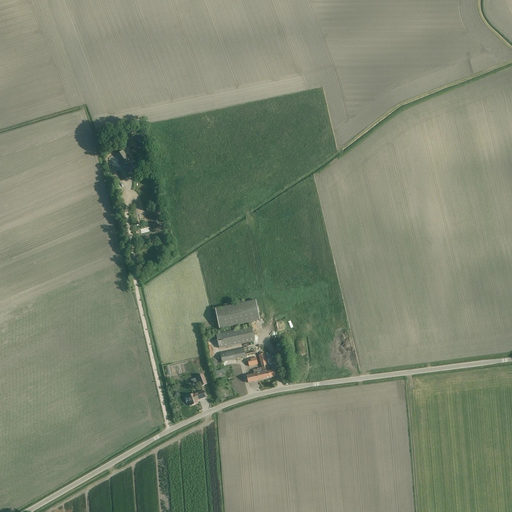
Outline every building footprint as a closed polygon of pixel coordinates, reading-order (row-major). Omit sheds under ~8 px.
[(127,157),(124,151),(117,156),(124,167),(124,168),(127,174),(132,171),(128,164),(133,161),(130,155),(127,157)] [(127,174),(124,168),(119,171),(123,177),(127,174)] [(256,301),(216,309),(220,329),(260,320),(256,301)] [(220,348),(255,341),(252,327),(217,334),(220,348)] [(222,362),(246,357),(245,355),(256,352),(255,346),(220,353),(222,362)] [(249,367),(258,364),(256,354),(247,356),(249,367)] [(259,355),(263,372),(265,379),(276,377),(274,370),(268,371),(264,354),(259,355)] [(235,378),(243,376),(241,366),(233,368),(235,378)] [(248,383),(265,379),(263,372),(262,372),(261,368),(253,370),(254,374),(247,376),(248,383)] [(198,377),(201,386),(201,387),(207,385),(203,375),(198,377)] [(232,380),(234,386),(237,395),(247,392),(246,386),(244,382),(243,377),(232,380)] [(187,403),(190,402),(191,406),(198,403),(197,401),(206,397),(203,391),(195,394),(188,397),(185,399),(187,403)]
